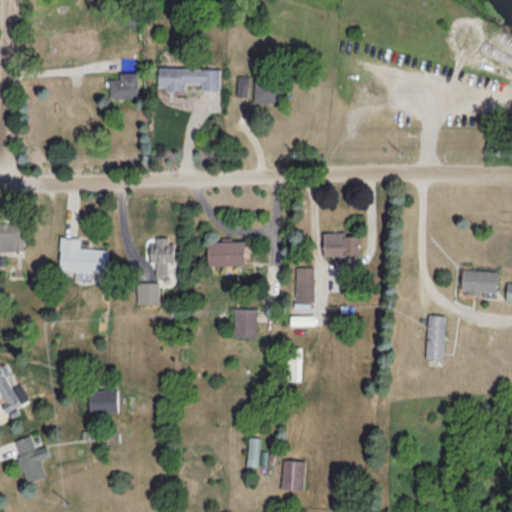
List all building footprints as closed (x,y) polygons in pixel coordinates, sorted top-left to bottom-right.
[(220,89),(220,67),(159,66),(158,88),(185,88),(185,81),(201,82),(201,88),(220,89)] [(138,71),(119,72),(119,78),(109,78),(110,97),(139,96),(138,71)] [(248,96),(249,76),(238,75),(236,95),(248,96)] [(254,80),(254,101),(280,102),(281,81),(254,80)] [(0,249),(23,249),(22,222),(0,221),(0,249)] [(339,254),(359,253),(359,231),(323,232),(324,257),(339,256),(339,254)] [(108,247),(80,247),(80,236),(60,235),(59,270),(107,271),(108,247)] [(158,303),(158,274),(168,274),(168,261),(174,261),(174,243),(169,243),(169,235),(152,235),(152,261),(156,261),(156,274),(138,274),(138,303),(158,303)] [(208,264),(245,264),(245,239),(208,239),(208,264)] [(315,300),(313,265),(295,265),(296,301),(315,300)] [(496,291),(497,269),(461,268),(461,292),(481,293),(481,290),(496,291)] [(234,335),(256,335),(256,307),(234,307),(234,335)] [(444,313),(427,313),(426,357),(443,358),(444,313)] [(0,389),(6,401),(1,403),(5,411),(29,399),(21,382),(12,387),(6,374),(10,372),(5,362),(0,364),(0,389)] [(90,410),(118,411),(118,388),(90,388),(90,410)] [(41,458),(50,456),(47,444),(35,448),(31,434),(14,438),(25,481),(45,476),(41,458)] [(281,488),(304,489),(305,459),(282,458),(281,488)]
